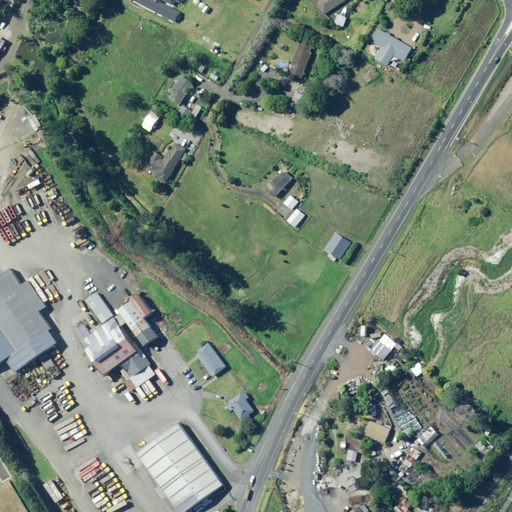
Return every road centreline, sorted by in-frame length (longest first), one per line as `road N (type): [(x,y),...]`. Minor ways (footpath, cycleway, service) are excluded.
road 1 (secondary): [(500,42),(329,332),(246,511)]
road 2 (unknown): [(112,426),(67,357),(67,287),(57,258),(39,250),(14,258),(0,243)]
road 3 (unknown): [(236,476),(176,391),(112,426)]
